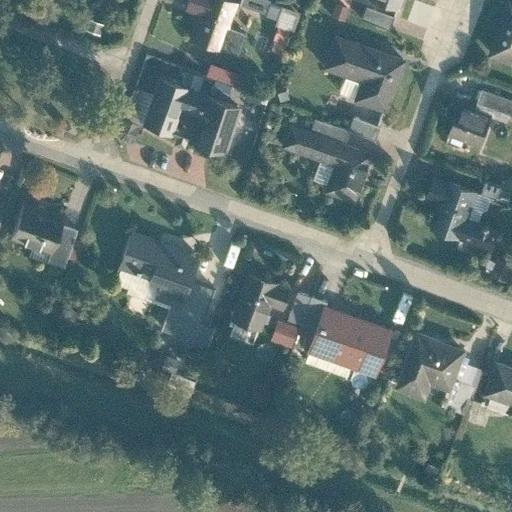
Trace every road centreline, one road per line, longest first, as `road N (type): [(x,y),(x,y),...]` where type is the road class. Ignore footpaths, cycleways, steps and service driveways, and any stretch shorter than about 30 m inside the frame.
road 1 (track): [(0,371),(403,511)]
road 2 (residential): [(370,260),(98,164)]
road 3 (residential): [(370,260),(457,0)]
road 4 (residential): [(511,311),(370,260)]
road 5 (residential): [(128,68),(0,20)]
